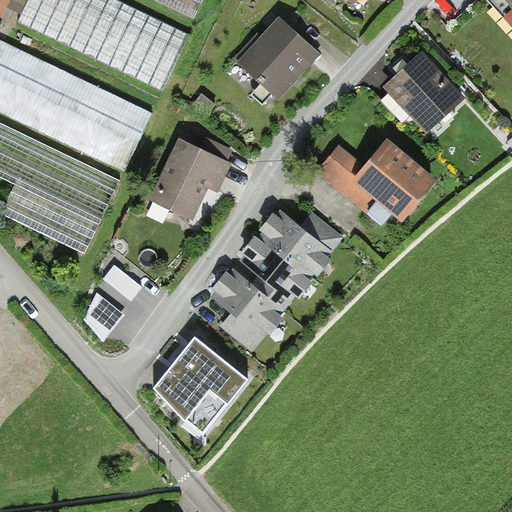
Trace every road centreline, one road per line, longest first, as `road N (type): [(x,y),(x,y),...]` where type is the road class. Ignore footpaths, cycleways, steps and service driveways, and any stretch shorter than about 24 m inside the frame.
road 1 (residential): [(422,0),(299,137),(112,385)]
road 2 (residential): [(0,254),(112,385)]
road 3 (residential): [(112,385),(217,511)]
